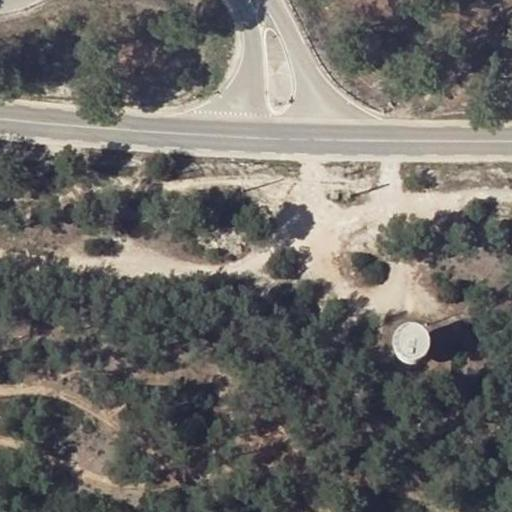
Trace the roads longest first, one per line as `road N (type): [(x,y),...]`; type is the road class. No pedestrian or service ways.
road 1 (track): [(351,511),(324,492),(280,433),(302,357),(398,236),(395,197)]
road 2 (secondary): [(253,136),(0,119)]
road 3 (secondary): [(511,142),(318,140)]
road 4 (tertiary): [(318,140),(323,102),(268,0)]
road 5 (tertiary): [(242,0),(253,136)]
